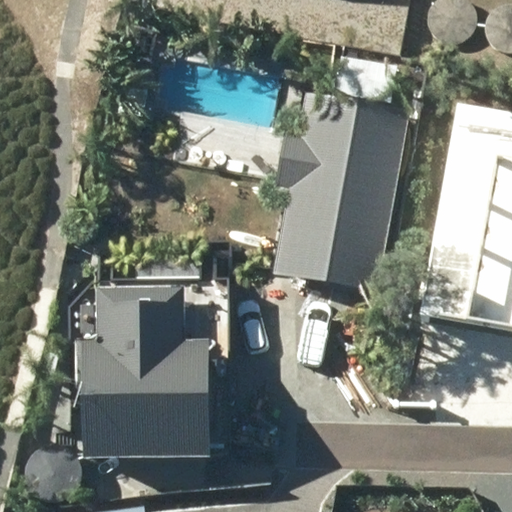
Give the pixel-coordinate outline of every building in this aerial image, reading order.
[(232,0),(232,3),(295,16),(298,0),(232,0)] [(123,20),(116,58),(152,64),(158,26),(123,20)] [(289,190),(273,271),(373,290),(407,112),(389,109),(396,71),(339,60),(332,97),(308,93),(299,135),(285,132),(274,187),(289,190)] [(511,118),(458,109),(421,319),(511,335),(511,118)] [(99,347),(83,347),(84,461),(211,459),(210,346),(180,346),(179,291),(98,292),(99,347)]
